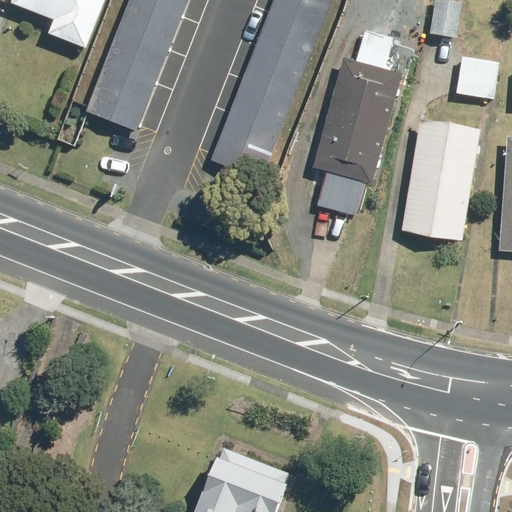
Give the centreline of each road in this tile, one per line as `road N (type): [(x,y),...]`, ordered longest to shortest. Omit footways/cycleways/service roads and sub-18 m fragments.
road 1 (primary): [(0,221),(309,342),(446,384)]
road 2 (residential): [(434,511),(446,384)]
